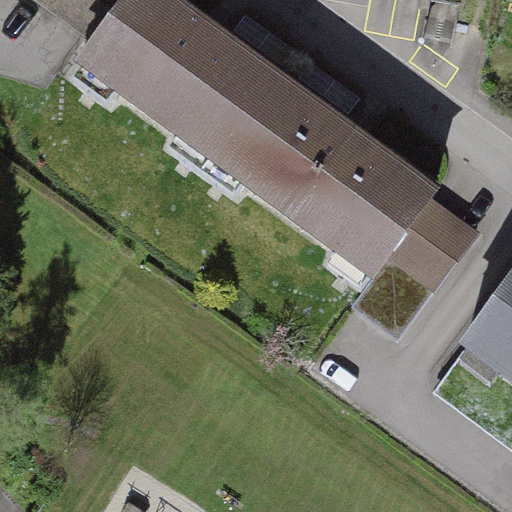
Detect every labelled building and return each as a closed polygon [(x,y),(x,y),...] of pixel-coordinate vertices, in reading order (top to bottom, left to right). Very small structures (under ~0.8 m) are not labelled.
[(34,0),(88,39),(116,0),(34,0)] [(177,143),(209,166),(271,81),(159,0),(132,0),(83,68),(181,138),(177,143)] [(479,91),(511,114),(511,50),(489,33),(479,91)] [(271,81),(209,166),(241,189),(244,184),(372,277),(388,255),(436,289),(473,237),(426,203),(430,197),(271,81)] [(511,287),(468,347),(511,379),(511,287)] [(38,511),(103,511),(60,481),(38,511)]
